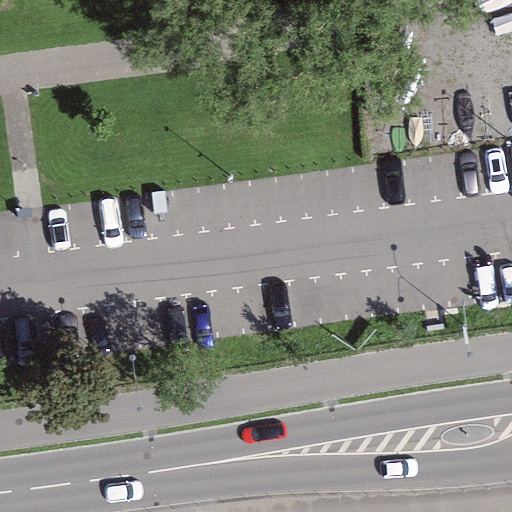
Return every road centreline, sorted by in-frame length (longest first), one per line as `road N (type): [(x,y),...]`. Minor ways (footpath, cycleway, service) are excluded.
road 1 (primary): [(511,395),(229,443),(59,487)]
road 2 (primary): [(59,487),(432,471),(511,460)]
